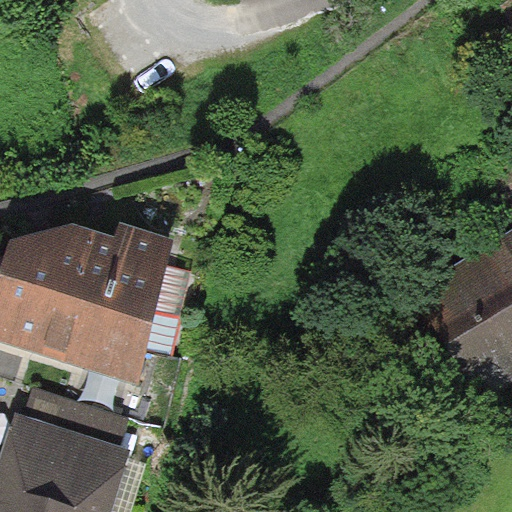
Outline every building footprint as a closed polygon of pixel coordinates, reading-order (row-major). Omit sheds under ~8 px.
[(511,0),(509,0),(501,5),(511,23),(511,0)] [(0,345),(135,386),(177,245),(121,228),(117,241),(73,228),(10,246),(0,279),(0,345)] [(511,234),(411,290),(475,405),(511,384),(511,234)] [(33,388),(24,419),(121,450),(131,419),(33,388)] [(15,416),(0,463),(0,511),(114,511),(133,454),(121,450),(24,419),(15,416)]
